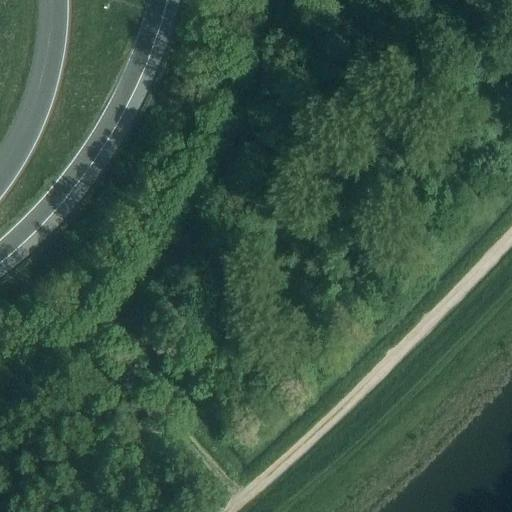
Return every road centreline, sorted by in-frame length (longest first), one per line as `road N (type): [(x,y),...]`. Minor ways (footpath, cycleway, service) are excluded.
road 1 (unclassified): [(228,511),(511,230)]
road 2 (motorway): [(0,246),(86,160),(117,116),(158,0)]
road 3 (motorway): [(59,0),(45,102),(0,185)]
